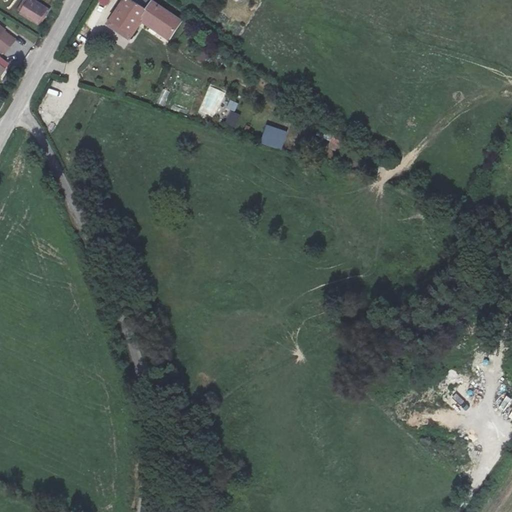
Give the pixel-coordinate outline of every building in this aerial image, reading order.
[(41,25),(49,6),(36,0),(25,0),(18,15),(41,25)] [(131,46),(142,28),(148,19),(127,5),(113,28),(120,33),(117,37),(131,46)] [(152,13),(148,19),(142,28),(160,39),(169,25),(152,13)] [(21,41),(0,25),(0,43),(12,53),(21,41)] [(195,59),(202,63),(209,52),(203,48),(195,59)] [(0,55),(0,77),(10,64),(0,55)] [(213,121),(226,91),(211,84),(197,114),(213,121)] [(160,89),(157,104),(166,106),(169,91),(160,89)] [(174,105),(173,109),(186,114),(188,110),(174,105)] [(236,128),(242,114),(231,110),(225,123),(236,128)] [(511,418),(511,398),(507,395),(497,408),(511,418)] [(464,436),(474,443),(478,437),(468,430),(464,436)]
